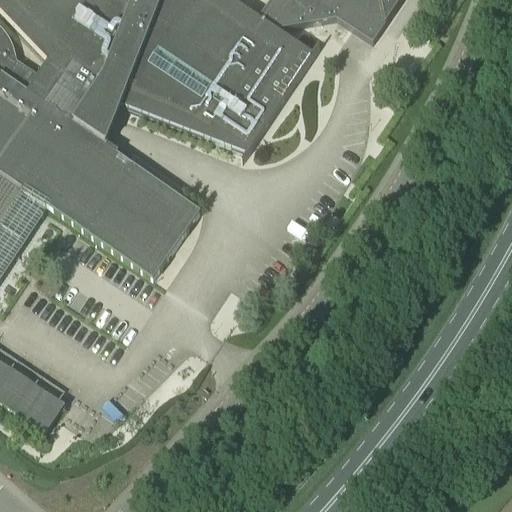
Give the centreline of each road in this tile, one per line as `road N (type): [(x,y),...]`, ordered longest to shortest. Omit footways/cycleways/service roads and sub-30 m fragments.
road 1 (tertiary): [(128,511),(307,323),(355,256),(470,57),(493,0)]
road 2 (primary): [(323,511),(414,403),(511,246)]
